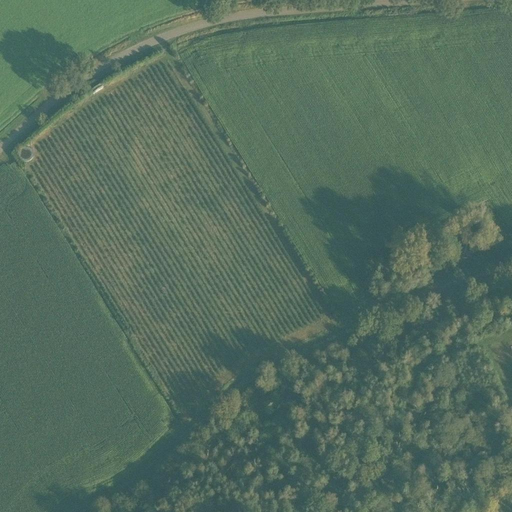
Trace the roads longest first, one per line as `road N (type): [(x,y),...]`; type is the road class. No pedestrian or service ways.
road 1 (unclassified): [(0,145),(79,76),(185,22),(240,11),(438,0)]
road 2 (track): [(352,511),(458,351),(511,319)]
